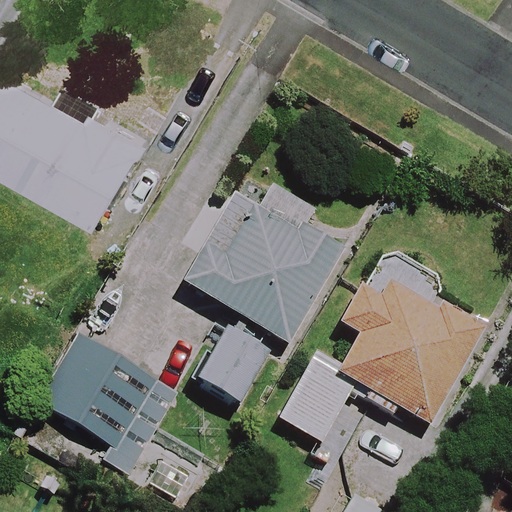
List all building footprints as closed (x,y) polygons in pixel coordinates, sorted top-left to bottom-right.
[(91,122),(12,76),(0,96),(0,167),(100,226),(148,144),(96,114),(91,122)] [(304,159),(255,133),(229,182),(214,174),(193,214),(300,271),(352,175),(308,152),(304,159)] [(284,288),(239,266),(204,337),(250,359),(284,288)] [(423,432),(476,333),(480,326),(437,303),(432,312),(377,283),(369,298),(355,290),(336,326),(357,337),(338,371),(311,357),(274,427),(318,451),(349,392),(423,432)] [(168,340),(74,284),(34,351),(128,407),(168,340)] [(228,511),(204,498),(196,511),(228,511)] [(370,511),(352,501),(346,511),(370,511)]
